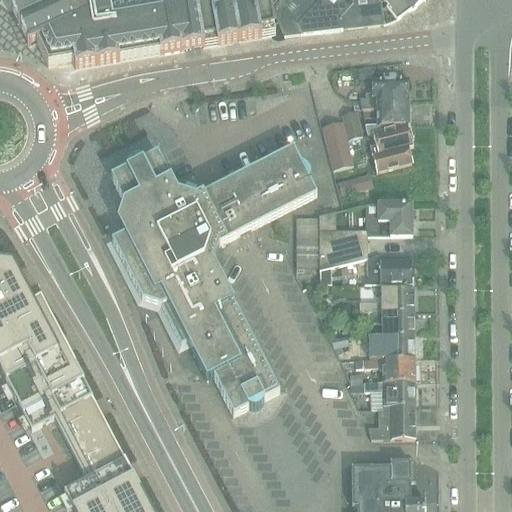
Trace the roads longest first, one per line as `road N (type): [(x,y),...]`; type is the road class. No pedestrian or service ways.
road 1 (residential): [(498,511),(498,18)]
road 2 (residential): [(464,34),(465,511)]
road 3 (residential): [(38,122),(141,82),(464,34)]
road 4 (primary): [(197,511),(19,170)]
